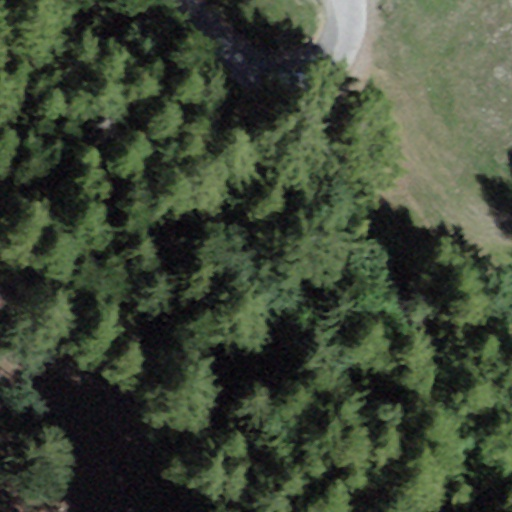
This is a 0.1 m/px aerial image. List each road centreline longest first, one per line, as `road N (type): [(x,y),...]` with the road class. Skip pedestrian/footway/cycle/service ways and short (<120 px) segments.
road 1 (unclassified): [(185,0),(224,47),(271,81),(327,89),(343,62),(345,0)]
road 2 (track): [(357,0),(511,194)]
